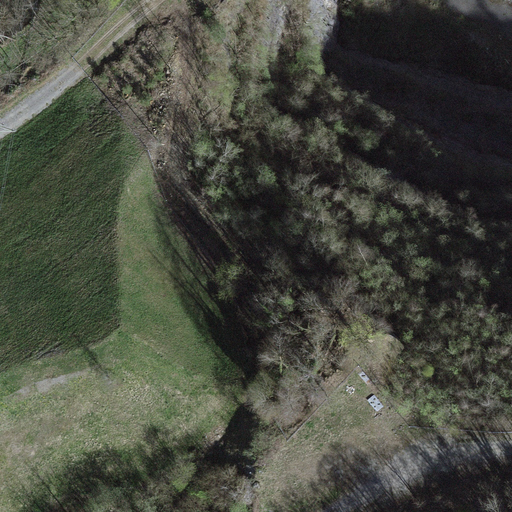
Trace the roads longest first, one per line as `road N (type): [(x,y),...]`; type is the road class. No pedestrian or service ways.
road 1 (track): [(308,511),(368,476),(511,441)]
road 2 (track): [(160,0),(96,65),(0,130)]
